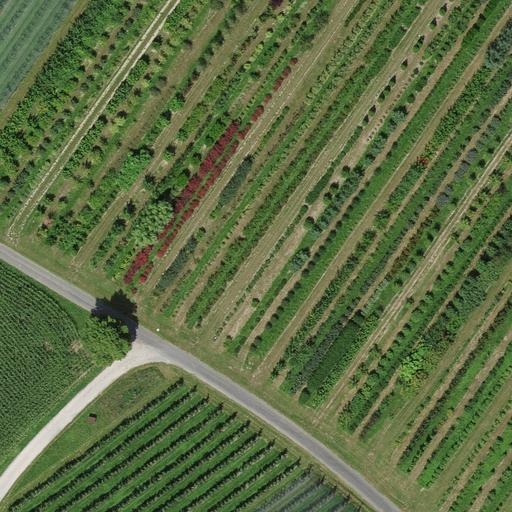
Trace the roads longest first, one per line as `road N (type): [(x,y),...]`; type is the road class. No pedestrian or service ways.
road 1 (track): [(147,342),(321,452),(391,511)]
road 2 (track): [(0,494),(147,342)]
road 3 (track): [(147,342),(0,252)]
